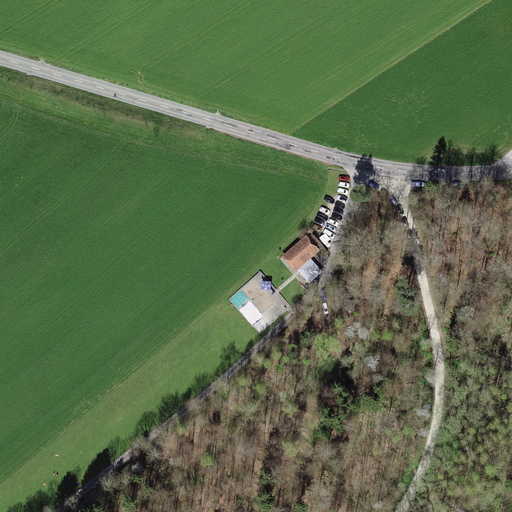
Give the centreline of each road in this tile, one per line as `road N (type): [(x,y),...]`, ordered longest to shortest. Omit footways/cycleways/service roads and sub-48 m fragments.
road 1 (unclassified): [(60,511),(231,370),(309,292),(352,201),(358,163)]
road 2 (tertiary): [(0,57),(358,163)]
road 3 (track): [(398,511),(435,424),(438,355),(405,211),(384,168)]
road 4 (tertiary): [(358,163),(443,174),(511,172)]
